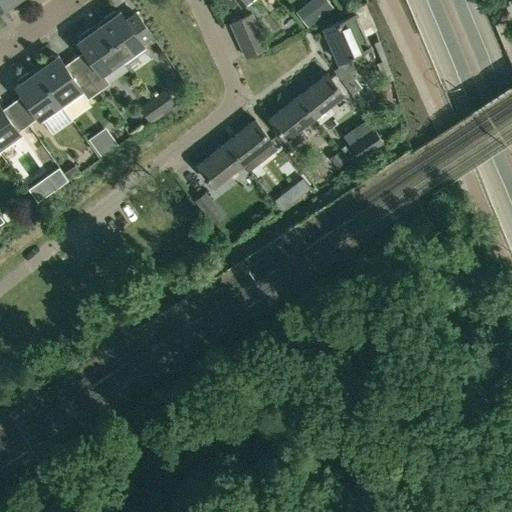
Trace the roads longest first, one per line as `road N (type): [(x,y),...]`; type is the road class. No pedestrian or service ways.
road 1 (residential): [(0,284),(225,112),(234,89),(199,0)]
road 2 (primary): [(432,0),(511,197)]
road 3 (primary): [(511,133),(456,0)]
